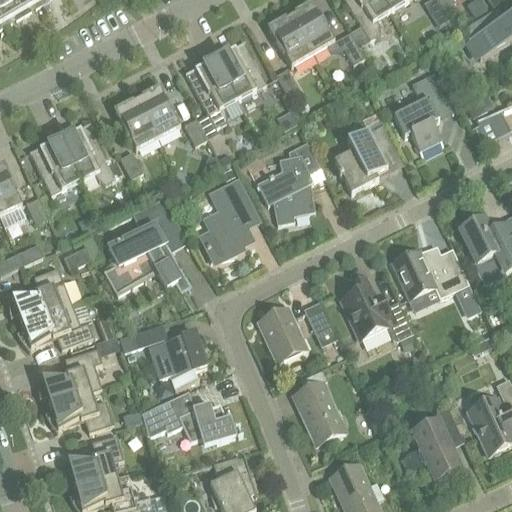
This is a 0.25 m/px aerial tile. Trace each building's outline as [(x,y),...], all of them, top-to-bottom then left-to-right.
[(11,0),(0,0),(0,22),(5,31),(12,27),(10,22),(13,20),(16,25),(23,20),(21,16),(11,0)] [(36,0),(11,0),(21,16),(23,20),(31,16),(29,11),(32,9),(35,14),(42,9),(36,0)] [(36,0),(42,9),(49,5),(47,0),(36,0)] [(390,17),(379,0),(341,0),(360,31),(349,37),(359,53),(380,40),(377,25),(390,17)] [(379,0),(390,17),(418,0),(379,0)] [(457,13),(454,8),(455,7),(450,0),(433,0),(444,15),(445,14),(448,19),(457,13)] [(511,0),(488,0),(486,2),(494,13),(511,0)] [(290,21),(313,59),(326,51),(329,56),(344,55),(353,70),(365,63),(359,53),(349,37),(334,46),(312,8),(290,21)] [(497,11),(465,32),(472,43),(468,45),(480,65),(511,45),(511,18),(504,23),(497,11)] [(313,59),(290,21),(269,33),(291,72),(313,59)] [(214,62),(214,63),(237,106),(266,90),(244,49),(244,48),(244,47),(215,63),(214,62)] [(438,51),(428,58),(434,67),(444,60),(438,51)] [(224,113),(237,106),(214,63),(213,63),(214,64),(185,80),(185,81),(186,80),(215,134),(227,128),(224,113)] [(287,101),(299,94),(287,73),(275,80),(287,101)] [(432,129),(439,125),(432,111),(446,104),(434,79),(412,90),(421,108),(393,121),(404,143),(411,139),(423,163),(444,152),(432,129)] [(160,93),(137,105),(158,144),(180,132),(160,93)] [(465,109),(473,124),(488,116),(480,101),(465,109)] [(158,144),(137,105),(115,116),(135,155),(158,144)] [(511,110),(476,126),(478,131),(489,125),(498,143),(511,136),(511,110)] [(372,118),(361,124),(364,131),(376,125),(372,118)] [(184,130),(195,151),(207,145),(196,124),(184,130)] [(59,142),(80,187),(94,180),(104,190),(116,185),(89,130),(90,130),(90,129),(60,143),(59,142)] [(352,157),(334,166),(340,178),(338,179),(340,183),(342,182),(351,199),(378,186),(376,181),(388,175),(380,159),(390,153),(380,133),(369,139),(368,136),(347,147),(352,157)] [(80,187),(59,142),(58,143),(59,144),(29,158),(30,159),(51,201),(80,187)] [(258,189),(257,190),(267,211),(273,208),(277,231),(295,227),(294,222),(315,217),(312,201),(310,202),(308,191),(314,188),(296,153),(288,157),(289,164),(279,166),(279,167),(281,167),(284,179),(273,184),(272,182),(268,184),(269,186),(259,191),(258,189)] [(120,163),(131,184),(143,178),(132,157),(120,163)] [(0,171),(0,223),(3,231),(26,221),(3,170),(0,171)] [(202,242),(201,242),(208,257),(210,267),(213,267),(213,268),(220,265),(236,261),(235,257),(242,254),(240,250),(251,245),(237,217),(250,211),(238,186),(211,199),(220,218),(205,225),(212,239),(203,243),(202,242)] [(25,209),(35,230),(48,225),(38,203),(25,209)] [(115,250),(109,253),(118,272),(104,278),(117,303),(118,302),(117,300),(130,292),(132,295),(133,294),(132,291),(143,285),(145,287),(146,287),(145,284),(156,277),(166,294),(177,288),(168,271),(174,267),(168,256),(172,254),(173,257),(174,256),(173,254),(186,246),(187,249),(188,248),(163,204),(132,220),(133,221),(134,220),(142,237),(122,247),(122,246),(115,249),(115,250)] [(511,226),(490,237),(484,224),(473,229),(472,225),(471,225),(459,232),(460,235),(460,236),(477,269),(496,260),(505,279),(511,275),(511,226)] [(85,254),(65,264),(70,274),(90,265),(91,267),(103,262),(93,242),(82,247),(85,254)] [(440,304),(456,297),(453,292),(466,286),(452,255),(451,256),(452,257),(440,263),(437,257),(421,262),(419,257),(412,260),(411,257),(398,263),(400,266),(393,269),(410,306),(435,294),(440,304)] [(0,266),(0,281),(22,271),(16,259),(0,266)] [(21,330),(72,310),(58,274),(34,283),(39,296),(32,299),(32,300),(11,304),(8,304),(8,308),(9,312),(9,317),(10,321),(11,325),(18,322),(21,330)] [(352,331),(354,333),(360,345),(385,333),(387,332),(393,344),(397,346),(412,339),(398,309),(386,314),(379,301),(378,301),(379,302),(375,304),(366,283),(351,291),(355,300),(341,306),(347,318),(348,321),(348,323),(349,325),(350,327),(351,329),(352,331)] [(318,309),(305,315),(316,338),(329,331),(318,309)] [(80,332),(72,310),(21,330),(24,337),(16,340),(18,343),(21,347),(23,350),(26,354),(29,357),(31,355),(49,344),(50,345),(57,342),(62,355),(93,343),(88,329),(80,332)] [(259,328),(261,332),(271,354),(272,363),(275,362),(277,368),(306,354),(288,314),(259,328)] [(161,330),(132,340),(136,353),(166,343),(161,330)] [(113,334),(102,338),(105,345),(116,341),(113,334)] [(201,387),(197,376),(206,372),(195,338),(149,353),(160,384),(170,381),(175,396),(201,387)] [(41,385),(38,384),(38,389),(38,393),(38,397),(39,401),(40,405),(47,403),(50,411),(102,394),(94,371),(102,369),(97,354),(65,365),(69,378),(62,380),(62,382),(41,385)] [(497,404),(469,417),(468,418),(473,430),(472,433),(475,438),(478,440),(488,461),(491,460),(495,461),(500,458),(501,455),(511,449),(511,436),(511,435),(511,434),(511,423),(511,422),(511,392),(508,385),(501,389),(505,398),(501,400),(505,409),(500,411),(497,404)] [(323,388),(294,401),(293,402),(316,450),(346,437),(323,388)] [(102,394),(50,411),(52,418),(45,420),(46,424),(49,428),(51,432),(53,435),(56,438),(58,437),(77,426),(78,427),(85,425),(89,438),(114,430),(106,406),(96,410),(92,398),(102,394)] [(190,447),(201,444),(204,453),(236,443),(230,423),(226,424),(220,411),(211,413),(210,409),(194,414),(194,415),(188,418),(180,400),(142,419),(149,443),(165,435),(167,439),(183,431),(190,447)] [(413,439),(420,453),(406,460),(414,477),(428,471),(435,486),(460,474),(448,447),(461,441),(447,413),(434,419),(438,427),(413,439)] [(139,416),(123,420),(126,431),(142,426),(140,420),(139,416)] [(72,485),(75,493),(117,481),(113,468),(124,466),(117,441),(92,448),(96,462),(89,463),(89,465),(67,467),(65,466),(64,470),(64,475),(64,479),(64,483),(65,488),(72,485)] [(218,486),(209,490),(213,498),(211,499),(214,511),(215,511),(219,511),(253,511),(248,502),(254,499),(255,502),(256,501),(253,492),(256,491),(251,474),(248,475),(248,472),(246,472),(247,475),(242,477),(238,462),(213,469),(218,486)] [(376,487),(368,491),(358,471),(331,483),(344,511),(377,511),(376,507),(384,504),(376,487)] [(121,494),(117,481),(75,493),(77,501),(69,503),(71,507),(73,510),(73,511),(97,511),(101,510),(102,511),(109,509),(109,511),(136,511),(131,491),(121,494)]
